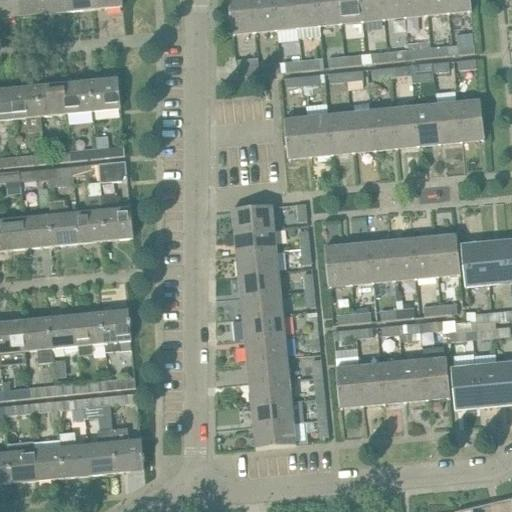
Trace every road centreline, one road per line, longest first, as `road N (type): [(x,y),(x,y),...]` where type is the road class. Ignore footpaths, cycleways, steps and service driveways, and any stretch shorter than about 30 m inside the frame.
road 1 (residential): [(189,478),(194,0)]
road 2 (residential): [(189,478),(240,491),(488,468),(511,459)]
